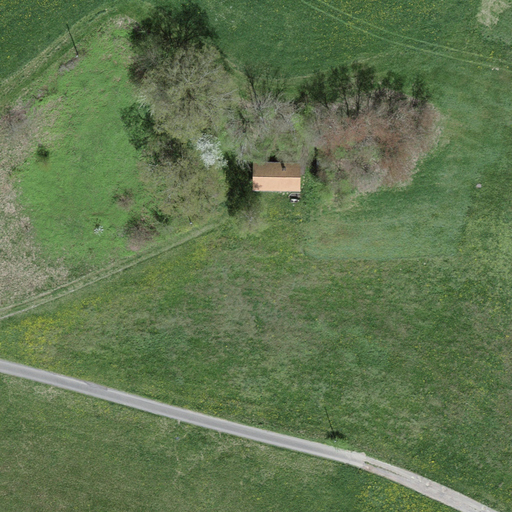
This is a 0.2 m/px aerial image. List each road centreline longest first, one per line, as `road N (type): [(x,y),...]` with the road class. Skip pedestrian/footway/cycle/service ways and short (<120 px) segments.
road 1 (unclassified): [(0,364),(358,460),(480,511)]
road 2 (track): [(0,321),(215,230)]
